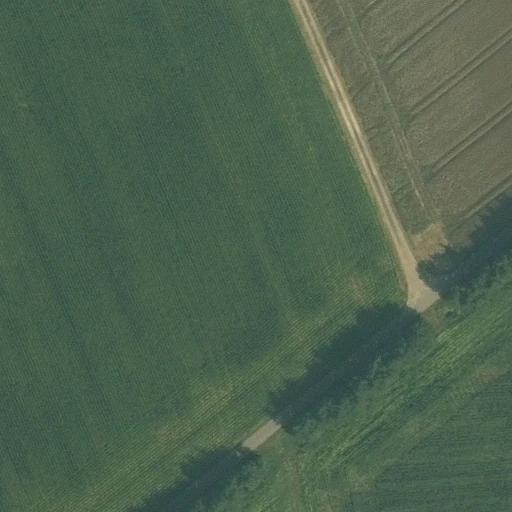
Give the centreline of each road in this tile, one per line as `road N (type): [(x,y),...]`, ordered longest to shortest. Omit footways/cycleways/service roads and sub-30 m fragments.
road 1 (unclassified): [(176,511),(511,235)]
road 2 (track): [(424,307),(295,0)]
road 3 (track): [(424,307),(511,493)]
